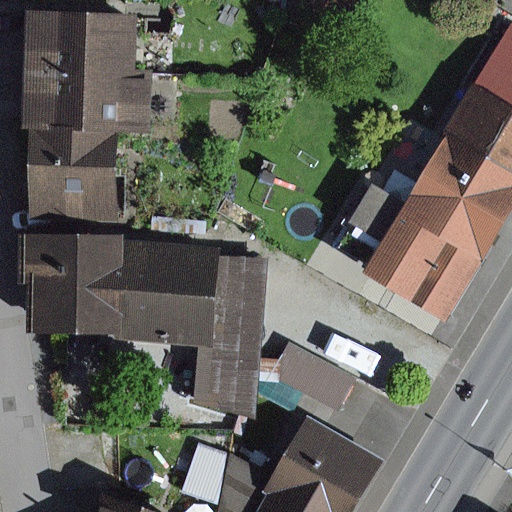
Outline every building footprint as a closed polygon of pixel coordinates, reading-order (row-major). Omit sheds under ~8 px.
[(133,15),(20,12),(18,76),(131,79),(133,15)] [(511,27),(505,23),(466,87),(511,113),(511,27)] [(145,134),(147,79),(131,79),(18,76),(16,131),(24,132),(114,133),(145,134)] [(511,113),(466,87),(397,204),(368,187),(345,225),(375,242),(354,276),(440,327),(511,205),(511,113)] [(114,133),(24,132),(22,221),(113,222),(114,133)] [(117,236),(13,235),(12,285),(21,285),(19,335),(111,336),(111,342),(195,346),(190,406),(253,421),(267,258),(216,257),(216,245),(118,243),(117,236)] [(334,414),(352,379),(286,344),(267,379),(334,414)] [(350,511),(380,462),(304,416),(268,476),(258,493),(264,496),(254,511),(350,511)] [(216,506),(227,454),(196,444),(180,494),(216,506)] [(258,493),(268,476),(227,454),(216,506),(215,511),(254,511),(264,496),(258,493)] [(143,511),(93,495),(87,511),(143,511)]
